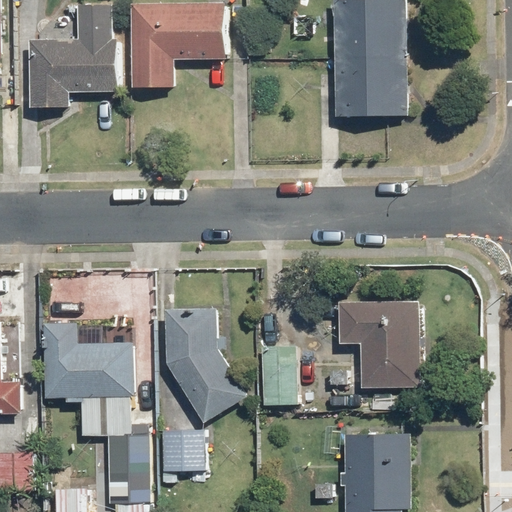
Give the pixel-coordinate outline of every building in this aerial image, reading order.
[(9,0),(0,0),(0,109),(8,110),(9,0)] [(417,113),(415,0),(344,0),(345,113),(417,113)] [(182,57),(235,58),(236,5),(142,3),(140,87),(182,88),(182,57)] [(120,39),(121,8),(88,7),(87,40),(68,39),(68,17),(45,17),(45,41),(40,41),(38,106),(77,107),(77,92),(126,93),(128,39),(120,39)] [(427,303),(349,300),(347,344),(371,345),(370,386),(425,387),(427,303)] [(177,309),(176,365),(213,421),(254,397),(225,348),(226,310),(177,309)] [(9,382),(10,319),(0,319),(0,415),(30,416),(30,382),(9,382)] [(55,398),(89,398),(89,436),(115,436),(116,503),(121,503),(121,511),(152,511),(153,503),(158,503),(157,398),(145,398),(144,344),(86,344),(86,324),(55,324),(55,398)] [(304,347),(276,347),(276,358),(271,358),(270,404),(303,405),(304,347)] [(212,432),(170,431),(169,471),(211,471),(212,432)] [(348,471),(347,483),(353,483),(351,511),(410,511),(411,510),(416,510),(420,436),(355,433),(353,472),(348,471)] [(39,452),(3,451),(2,491),(38,492),(39,452)] [(93,511),(95,490),(64,488),(62,511),(93,511)]
